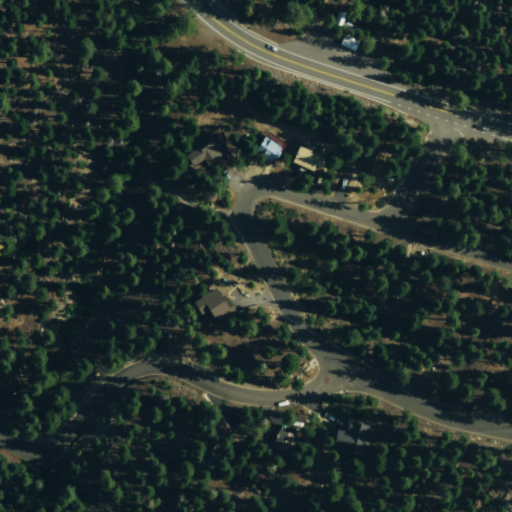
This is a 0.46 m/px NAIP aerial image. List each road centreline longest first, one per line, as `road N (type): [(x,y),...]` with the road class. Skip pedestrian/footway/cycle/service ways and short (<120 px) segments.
road 1 (residential): [(341,370),(327,383),(277,395),(147,366),(102,388),(51,446),(0,442)]
road 2 (primary): [(511,133),(261,50),(189,0)]
road 3 (residential): [(341,370),(286,311),(242,202),(267,188),(384,225)]
road 4 (residential): [(511,433),(413,405),(341,370)]
road 5 (residential): [(511,265),(384,225)]
road 6 (residential): [(384,225),(450,114)]
